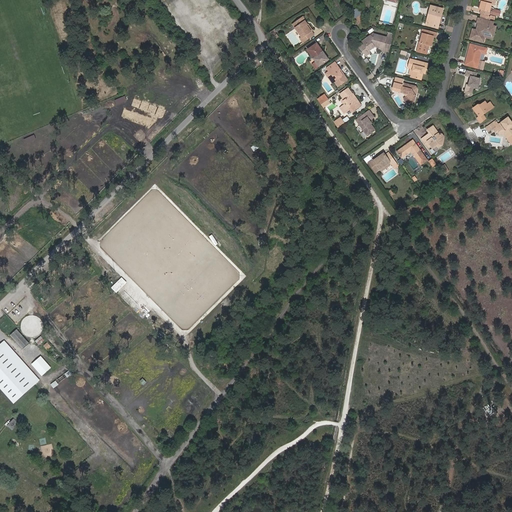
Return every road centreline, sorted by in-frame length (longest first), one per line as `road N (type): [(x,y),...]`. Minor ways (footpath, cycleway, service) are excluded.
road 1 (track): [(263,35),(511,384)]
road 2 (unclassified): [(238,0),(263,35),(262,47),(0,307)]
road 3 (residential): [(443,97),(413,123),(392,118),(342,43)]
